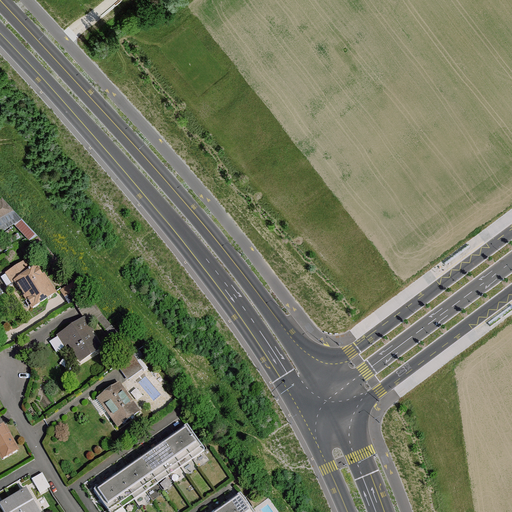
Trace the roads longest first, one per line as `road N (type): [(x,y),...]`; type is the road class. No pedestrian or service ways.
road 1 (tertiary): [(316,397),(310,369),(233,262),(1,0)]
road 2 (tertiary): [(0,33),(159,212),(283,373),(316,397)]
road 3 (residential): [(511,262),(354,379),(316,397)]
road 4 (residential): [(316,397),(368,399),(511,290)]
road 5 (residential): [(6,370),(13,403),(77,511)]
road 6 (tertiary): [(383,511),(352,440),(316,397)]
road 7 (tertiary): [(316,397),(311,422),(347,511)]
